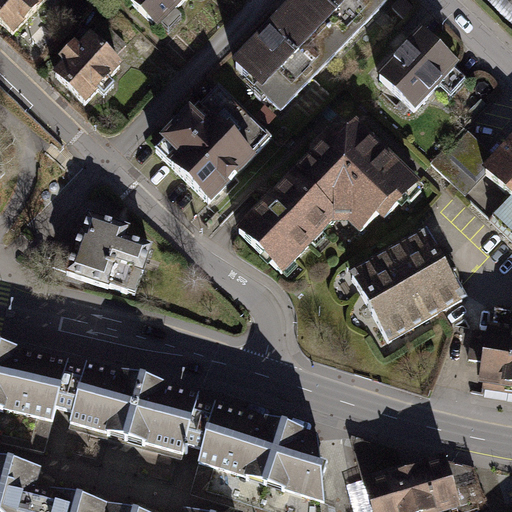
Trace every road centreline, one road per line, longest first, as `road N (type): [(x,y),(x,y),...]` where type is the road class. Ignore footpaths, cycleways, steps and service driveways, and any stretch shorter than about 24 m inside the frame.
road 1 (residential): [(104,164),(195,257),(267,309),(271,333),(260,374)]
road 2 (secondary): [(260,374),(0,311)]
road 3 (secondary): [(511,444),(457,435),(260,374)]
road 4 (unclassified): [(271,0),(104,164)]
road 5 (residential): [(0,63),(104,164)]
